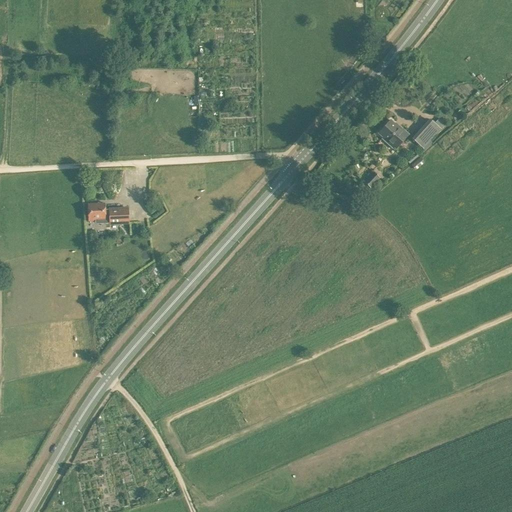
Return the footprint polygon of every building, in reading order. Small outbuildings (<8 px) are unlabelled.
[(394,148),(396,149),(409,135),(399,126),(398,127),(390,120),(378,134),(383,138),(382,139),(393,149),(394,148)] [(427,140),(429,142),(440,129),(431,121),(414,140),(421,146),(427,140)] [(412,166),(415,170),(423,162),(420,159),(412,166)] [(375,172),(374,173),(365,183),(370,188),(371,188),(381,177),(375,172)] [(106,219),(105,210),(105,204),(88,204),(88,221),(95,221),(95,220),(106,219)] [(110,209),(105,210),(106,219),(110,219),(110,224),(129,223),(128,211),(110,212),(110,209)]
